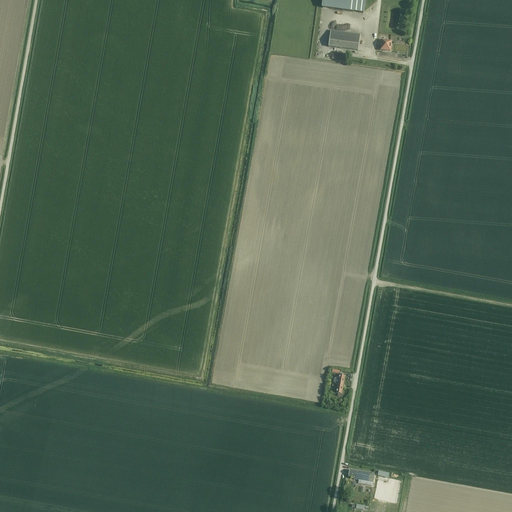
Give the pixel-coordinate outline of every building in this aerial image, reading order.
[(322,0),(322,8),(362,13),(363,0),(322,0)] [(358,51),(360,35),(331,31),(328,47),(358,51)] [(390,51),(391,42),(382,41),(381,50),(390,51)] [(334,379),(333,383),(334,384),(338,385),(336,394),(338,394),(342,395),(345,377),(339,376),(339,377),(337,377),(337,379),(335,378),(334,379)] [(350,470),(349,476),(353,477),(353,479),(355,479),(356,480),(358,480),(357,484),(361,485),(362,484),(372,485),(374,475),(370,474),(360,472),(350,470)]
